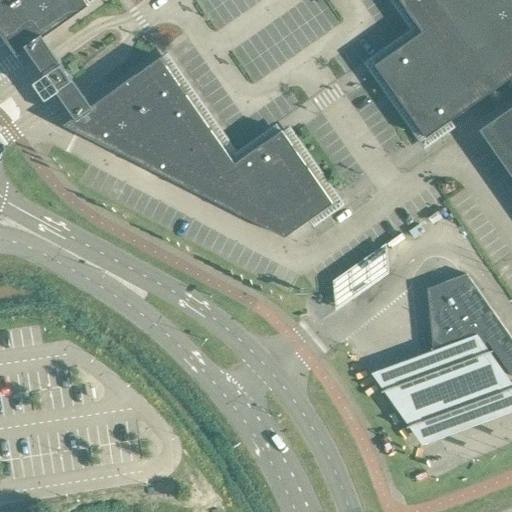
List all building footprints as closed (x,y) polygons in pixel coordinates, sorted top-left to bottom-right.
[(0,0),(0,31),(8,44),(17,55),(24,50),(43,37),(58,26),(88,5),(84,0),(0,0)] [(511,76),(511,0),(400,0),(422,31),(375,64),(426,137),(511,76)] [(46,42),(43,37),(24,50),(28,54),(38,69),(59,99),(73,118),(91,106),(78,87),(56,57),(46,42)] [(235,163),(160,57),(91,106),(73,118),(65,124),(76,130),(285,236),(333,202),(290,142),(270,138),(235,163)] [(511,106),(486,125),(479,129),(488,140),(511,175),(511,106)] [(387,242),(336,279),(336,311),(390,274),(387,242)] [(427,287),(433,350),(434,361),(487,341),(511,376),(511,375),(511,338),(467,274),(456,278),(427,287)] [(372,369),(421,443),(511,407),(511,379),(476,330),(372,369)]
